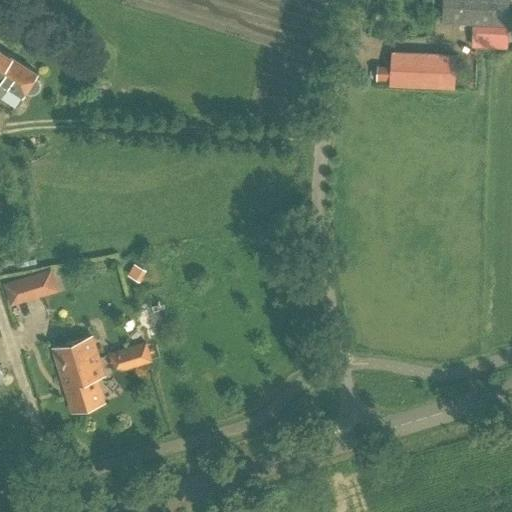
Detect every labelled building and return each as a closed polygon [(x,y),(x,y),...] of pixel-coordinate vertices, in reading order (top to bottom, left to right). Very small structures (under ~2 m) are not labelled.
[(442,0),(441,23),(474,24),(474,46),(507,48),(508,26),(509,0),(442,0)] [(0,96),(1,97),(7,88),(23,97),(25,93),(31,94),(35,93),(39,90),(41,85),(40,79),(37,75),(38,73),(0,49),(0,96)] [(392,49),(390,86),(438,88),(440,54),(440,52),(392,49)] [(8,277),(18,306),(66,289),(57,261),(8,277)] [(72,411),(103,401),(95,377),(103,374),(91,336),(53,348),(72,411)] [(114,373),(118,371),(152,361),(146,340),(108,352),(114,373)]
